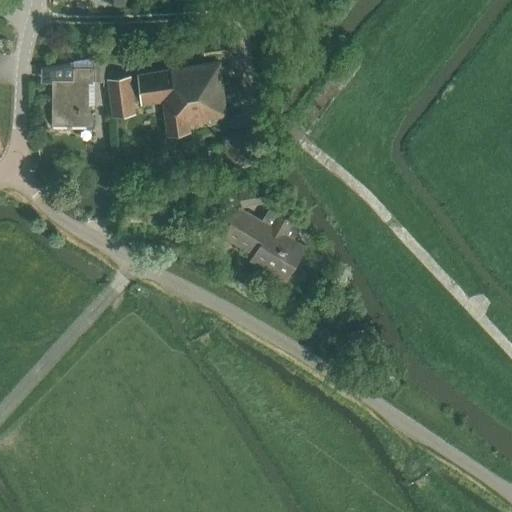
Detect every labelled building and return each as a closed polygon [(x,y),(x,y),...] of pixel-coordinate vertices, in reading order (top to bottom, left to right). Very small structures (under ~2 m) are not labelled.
[(237,44),(223,46),(224,55),(238,53),(237,44)] [(223,46),(204,48),(205,57),(224,55),(223,46)] [(340,60),(341,61),(332,75),(346,86),(361,65),(345,53),(340,60)] [(54,111),(54,126),(67,126),(93,127),(93,110),(89,110),(90,85),(94,85),(94,71),(95,61),(91,62),(79,64),(76,65),(76,84),(55,84),(54,111)] [(217,64),(110,82),(115,119),(134,117),(133,107),(160,104),(165,138),(206,133),(205,125),(211,124),(210,115),(226,113),(220,68),(217,64)] [(251,135),(222,143),(229,170),(259,163),(251,135)] [(204,157),(183,159),(184,173),(206,170),(204,157)] [(267,177),(240,182),(242,189),(268,184),(267,177)] [(242,189),(239,190),(242,207),(273,200),(270,184),(268,184),(242,189)] [(183,203),(177,214),(192,222),(195,216),(189,212),(195,200),(183,203)] [(306,251),(291,242),(301,225),(271,207),(261,224),(242,213),(228,238),(266,260),(262,267),(288,282),(306,251)]
